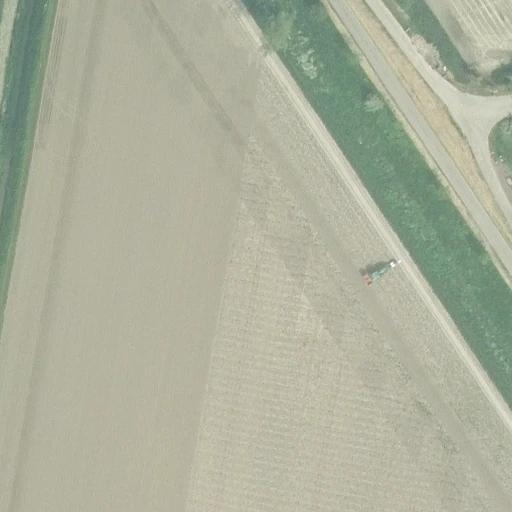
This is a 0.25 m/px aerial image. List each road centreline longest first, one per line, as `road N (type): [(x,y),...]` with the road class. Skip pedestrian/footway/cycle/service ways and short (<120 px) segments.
road 1 (unclassified): [(511,257),(340,0)]
road 2 (residential): [(373,0),(442,89),(475,108),(480,150),(511,215)]
